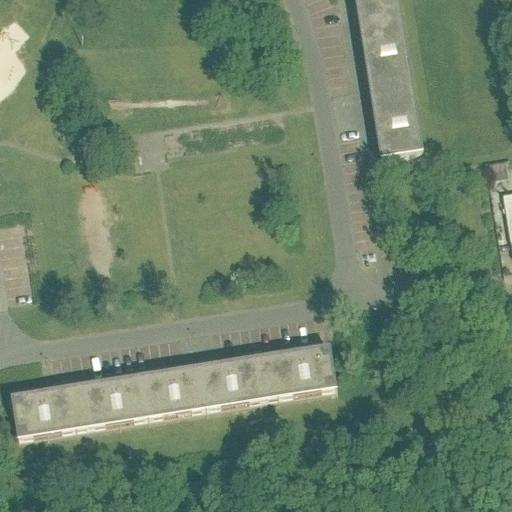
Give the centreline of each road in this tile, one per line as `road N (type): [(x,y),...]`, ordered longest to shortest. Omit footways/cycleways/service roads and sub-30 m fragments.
road 1 (residential): [(0,361),(354,302)]
road 2 (residential): [(354,302),(307,42),(288,0)]
road 3 (residential): [(354,302),(456,288),(511,296)]
